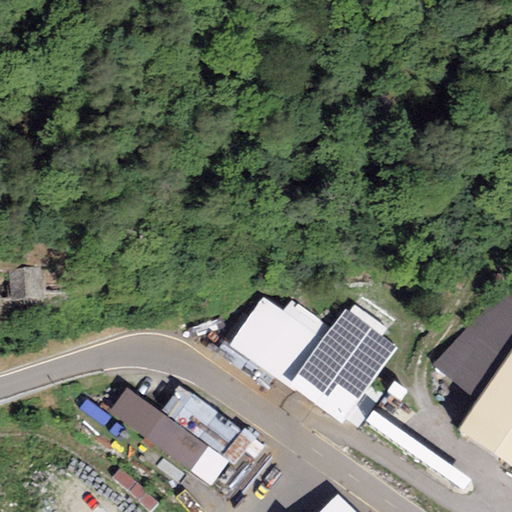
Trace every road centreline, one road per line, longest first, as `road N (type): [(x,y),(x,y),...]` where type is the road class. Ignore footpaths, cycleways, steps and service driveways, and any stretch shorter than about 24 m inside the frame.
road 1 (unclassified): [(398,511),(202,374),(155,352),(119,352),(0,387)]
road 2 (track): [(434,439),(414,382),(418,359),(490,250)]
